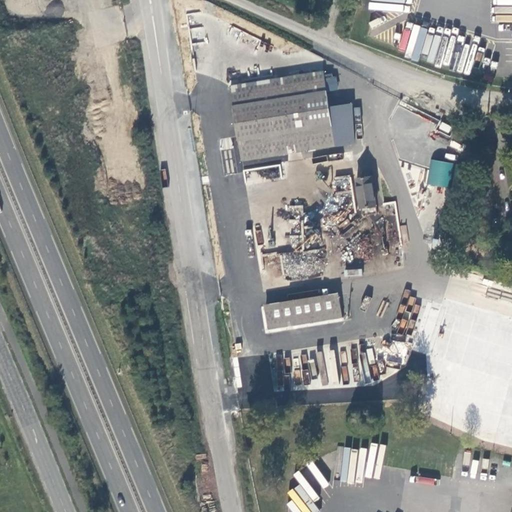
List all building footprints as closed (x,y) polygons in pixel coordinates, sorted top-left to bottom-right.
[(242,161),(336,146),(330,108),(340,106),(337,91),(327,93),(324,72),(230,87),(242,161)] [(427,185),(450,187),(452,162),(430,160),(427,185)] [(371,177),(356,179),(361,209),(376,207),(371,177)] [(511,285),(450,270),(440,308),(428,305),(426,315),(443,320),(418,412),(435,417),(433,427),(511,447),(511,285)] [(265,310),(269,330),(342,318),(339,298),(265,310)] [(354,511),(390,511),(393,499),(395,487),(386,486),(384,498),(357,493),(354,511)]
